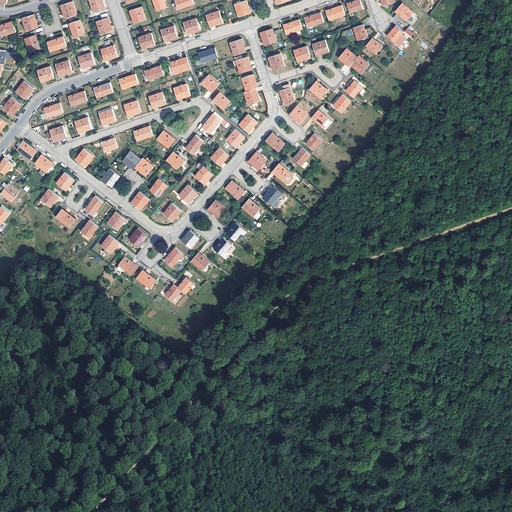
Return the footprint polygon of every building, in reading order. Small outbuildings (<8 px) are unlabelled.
[(68,12),(69,16),(78,13),(74,0),(63,4),(65,13),(68,12)] [(104,0),(91,0),(95,11),(107,7),(104,0)] [(166,0),(154,0),(158,9),(168,6),(166,0)] [(240,15),(248,13),(252,11),(250,6),(248,0),(242,0),(235,2),(240,15)] [(363,0),(353,0),(349,1),(353,11),(365,7),(363,0)] [(404,1),(397,9),(407,18),(414,9),(404,1)] [(344,3),(328,9),(331,18),(347,13),(344,3)] [(137,16),(138,21),(147,18),(143,6),(131,10),(133,17),(135,17),(137,16)] [(220,9),(207,13),(211,25),(215,24),(215,21),(218,20),(218,21),(218,23),(224,21),(220,9)] [(323,10),(307,16),(310,25),(326,20),(323,10)] [(36,13),(24,17),(28,30),(38,27),(36,20),(37,19),(38,19),(36,13)] [(104,18),(98,20),(103,33),(112,30),(110,23),(111,23),(112,23),(110,16),(104,18)] [(197,16),(184,21),(187,28),(193,26),(194,31),(202,28),(197,16)] [(302,17),(285,23),(287,27),(289,32),(305,27),(302,17)] [(81,18),(71,22),(76,36),(86,32),(81,18)] [(14,20),(0,25),(4,35),(18,31),(14,20)] [(397,23),(389,33),(397,40),(406,31),(397,23)] [(175,24),(162,29),(164,36),(170,34),(171,39),(179,36),(175,24)] [(364,24),(355,27),(359,40),(369,37),(364,24)] [(273,28),(260,32),(262,38),(264,37),(265,39),(263,40),(265,45),(276,41),(273,28)] [(139,36),(142,44),(143,48),(148,46),(147,44),(150,43),(150,44),(151,45),(156,43),(152,32),(139,36)] [(27,37),(32,51),(42,47),(37,33),(27,37)] [(49,41),(53,50),(69,45),(67,39),(66,35),(49,41)] [(375,36),(368,44),(378,52),(385,45),(375,36)] [(244,37),(232,41),(236,54),(246,50),(243,43),(244,43),(245,42),(244,37)] [(327,38),(315,42),(318,52),(325,50),(325,51),(325,52),(331,50),(327,38)] [(115,43),(103,48),(106,57),(112,55),(113,57),(119,55),(115,43)] [(309,44),(296,48),(299,58),(306,56),(307,58),(313,56),(309,44)] [(216,46),(200,51),(203,61),(220,56),(216,46)] [(349,46),(341,56),(346,60),(348,58),(353,63),(355,61),(360,55),(349,46)] [(86,64),(90,63),(91,65),(97,63),(93,51),(80,55),(84,67),(87,66),(86,64)] [(281,53),(269,57),(271,63),(273,63),(275,70),(285,66),(281,53)] [(361,53),(360,55),(355,61),(361,65),(359,67),(363,71),(372,62),(361,53)] [(250,54),(238,58),(242,71),(252,68),(249,61),(250,60),(251,60),(250,54)] [(186,56),(170,62),(173,71),(190,66),(186,56)] [(70,59),(57,63),(61,73),(68,71),(68,72),(74,70),(70,59)] [(163,64),(147,69),(150,79),(166,74),(163,64)] [(52,65),(39,69),(42,79),(49,77),(50,79),(56,77),(52,65)] [(137,72),(121,78),(122,82),(124,88),(141,82),(137,72)] [(210,73),(203,82),(214,91),(222,83),(210,73)] [(254,74),(242,78),(247,91),(254,88),(256,88),(254,81),(255,80),(256,80),(254,74)] [(357,78),(348,89),(356,95),(365,85),(357,78)] [(319,79),(311,87),(323,97),(330,88),(319,79)] [(26,80),(18,90),(26,97),(31,91),(32,92),(36,87),(26,80)] [(112,81),(96,86),(99,96),(115,91),(112,81)] [(176,86),(179,96),(186,93),(187,94),(187,95),(193,94),(189,82),(176,86)] [(285,87),(282,88),(286,103),(297,99),(291,82),(284,84),(285,87)] [(247,91),(245,92),(249,105),(261,101),(259,95),(257,96),(254,88),(247,91)] [(86,90),(70,95),(73,105),(90,99),(86,90)] [(164,90),(151,95),(154,104),(161,102),(161,103),(162,104),(168,102),(164,90)] [(221,90),(215,99),(226,108),(233,100),(221,90)] [(345,92),(336,103),(344,110),(353,99),(345,92)] [(13,96),(5,107),(15,114),(17,111),(16,110),(18,107),(20,108),(23,103),(13,96)] [(139,99),(126,103),(129,113),(137,110),(137,111),(138,112),(143,110),(139,99)] [(62,101),(46,107),(49,116),(65,111),(62,101)] [(298,105),(290,114),(294,118),(296,116),(302,122),(308,114),(298,105)] [(114,107),(101,112),(104,121),(111,119),(112,120),(112,121),(118,119),(114,107)] [(318,110),(312,118),(322,126),(329,118),(318,110)] [(204,126),(202,129),(207,132),(209,130),(207,129),(208,127),(213,131),(224,118),(216,112),(205,125),(205,126),(204,126)] [(250,112),(241,123),(249,129),(254,123),(256,125),(259,120),(250,112)] [(0,114),(0,129),(3,125),(5,127),(9,121),(0,114)] [(90,116),(77,120),(81,132),(85,130),(84,128),(88,127),(88,129),(94,127),(90,116)] [(65,124),(52,129),(55,138),(63,135),(63,137),(69,136),(65,124)] [(152,124),(136,130),(137,133),(139,140),(155,134),(152,124)] [(236,128),(227,138),(235,145),(240,139),(240,140),(241,140),(245,136),(236,128)] [(166,129),(159,138),(171,147),(174,142),(177,138),(166,129)] [(274,131),(268,139),(281,150),(288,142),(274,131)] [(316,131),(308,141),(316,148),(324,138),(316,131)] [(198,133),(188,147),(190,148),(196,153),(206,140),(198,133)] [(117,137),(104,141),(105,144),(107,150),(120,146),(117,137)] [(25,140),(19,148),(33,158),(39,150),(25,140)] [(304,145),(295,157),(303,164),(313,152),(304,145)] [(220,146),(211,157),(219,163),(224,157),(226,159),(229,154),(220,146)] [(86,147),(77,158),(86,164),(90,159),(92,160),(96,155),(86,147)] [(132,150),(125,159),(130,163),(131,162),(137,166),(138,165),(143,158),(132,150)] [(175,150),(168,159),(180,168),(183,164),(187,159),(175,150)] [(256,151),(248,160),(253,165),(254,163),(260,168),(267,160),(256,151)] [(44,153),(37,162),(43,167),(48,171),(52,166),(55,162),(44,153)] [(7,156),(0,164),(0,168),(6,173),(15,163),(7,156)] [(145,156),(143,158),(138,165),(144,169),(144,170),(143,171),(148,175),(156,164),(145,156)] [(281,161),(274,170),(288,181),(291,181),(295,177),(295,173),(281,161)] [(206,164),(197,175),(205,181),(210,175),(211,177),(215,172),(206,164)] [(45,176),(48,171),(43,167),(40,172),(45,176)] [(112,167),(104,178),(112,184),(116,178),(118,179),(122,174),(112,167)] [(67,171),(58,182),(67,188),(71,182),(72,182),(73,183),(77,178),(67,171)] [(161,177),(152,189),(161,196),(170,184),(161,177)] [(234,178),(228,186),(241,197),(243,194),(247,189),(234,178)] [(10,182),(4,191),(10,195),(8,197),(13,201),(21,191),(10,182)] [(191,201),(189,200),(194,194),(195,196),(200,191),(190,183),(181,193),(185,196),(182,199),(188,204),(191,201)] [(262,197),(272,185),(270,183),(260,195),(262,197)] [(275,184),(265,196),(274,203),(283,191),(275,184)] [(51,187),(43,198),(52,206),(56,201),(54,200),(59,194),(51,187)] [(142,190),(133,201),(142,207),(146,201),(148,202),(152,197),(142,190)] [(88,207),(87,208),(95,214),(106,201),(97,194),(88,207)] [(218,198),(210,207),(214,211),(215,210),(216,209),(222,214),(228,207),(218,198)] [(250,198),(243,207),(254,216),(261,208),(250,198)] [(174,201),(165,212),(173,218),(178,212),(179,213),(180,214),(184,209),(174,201)] [(3,206),(0,209),(0,225),(1,226),(11,212),(3,206)] [(64,208),(58,216),(71,226),(75,221),(78,218),(64,208)] [(117,210),(108,222),(118,229),(127,218),(117,210)] [(92,219),(83,230),(91,237),(101,225),(92,219)] [(238,220),(228,232),(237,239),(246,227),(238,220)] [(140,227),(132,238),(142,246),(146,241),(145,240),(144,239),(148,233),(140,227)] [(190,229),(181,240),(191,248),(195,242),(193,241),(198,236),(190,229)] [(112,234),(103,244),(113,252),(117,247),(116,246),(120,240),(112,234)] [(225,236),(216,247),(228,257),(232,253),(228,249),(233,243),(225,236)] [(178,246),(167,259),(174,265),(185,252),(178,246)] [(199,252),(192,260),(203,270),(210,261),(199,252)] [(127,255),(121,263),(134,274),(141,266),(127,255)] [(144,269),(138,277),(152,287),(158,279),(144,269)] [(105,273),(103,277),(112,282),(114,278),(105,273)] [(189,276),(180,286),(184,289),(188,293),(196,282),(189,276)] [(176,283),(167,293),(175,300),(184,289),(180,286),(176,283)]
